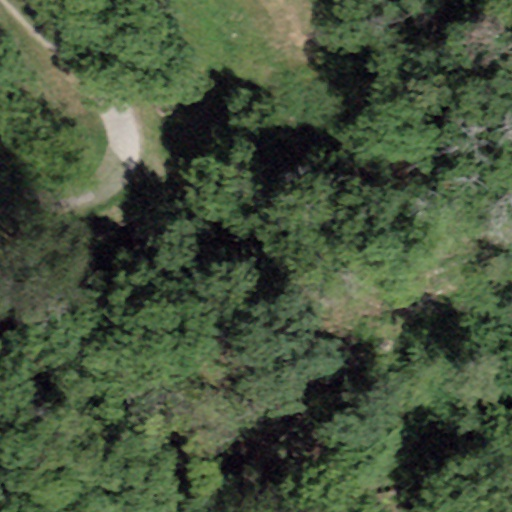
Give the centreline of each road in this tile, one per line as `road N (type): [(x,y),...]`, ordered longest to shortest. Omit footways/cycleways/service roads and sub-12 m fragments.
road 1 (track): [(137,175),(256,232),(377,260),(511,232)]
road 2 (track): [(10,0),(83,53),(137,175),(100,202),(0,190)]
